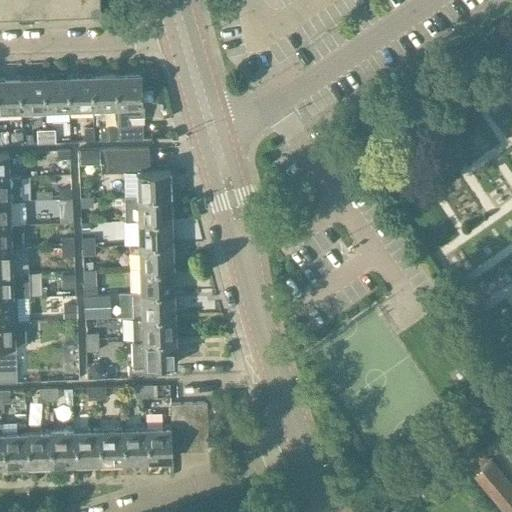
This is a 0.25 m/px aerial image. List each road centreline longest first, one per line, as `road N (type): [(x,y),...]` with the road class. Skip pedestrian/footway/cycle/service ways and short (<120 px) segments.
road 1 (tertiary): [(298,459),(213,144)]
road 2 (unclassified): [(213,144),(437,0)]
road 3 (residential): [(0,54),(187,50)]
road 4 (residential): [(298,459),(127,511)]
